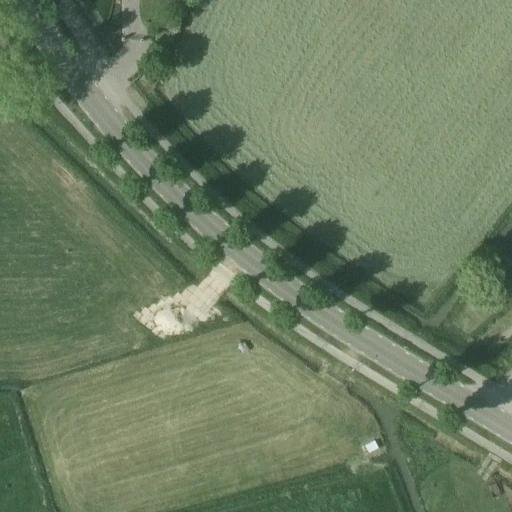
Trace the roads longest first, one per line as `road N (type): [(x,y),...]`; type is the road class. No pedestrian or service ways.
road 1 (tertiary): [(511,430),(285,286),(187,204),(17,0)]
road 2 (track): [(239,248),(196,306),(151,328)]
